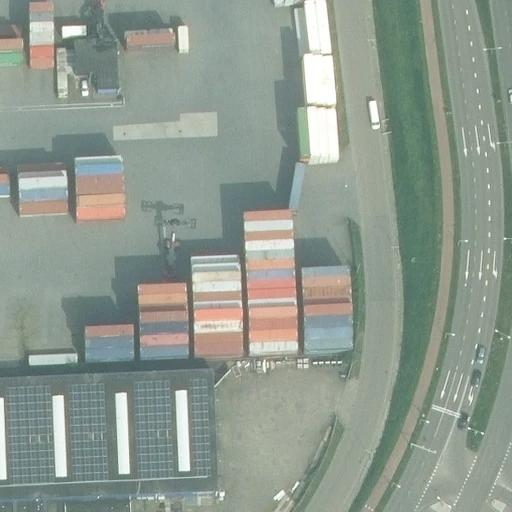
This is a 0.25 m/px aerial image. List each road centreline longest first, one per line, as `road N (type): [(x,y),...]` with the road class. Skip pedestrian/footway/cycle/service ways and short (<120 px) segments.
road 1 (unclassified): [(323,511),(354,454),(372,392),(378,325),(377,245),(347,0)]
road 2 (primary): [(455,0),(482,233),(466,341),(425,461)]
road 3 (unknown): [(0,240),(177,236),(207,228),(225,198),(225,96)]
road 4 (unknown): [(0,116),(225,96)]
